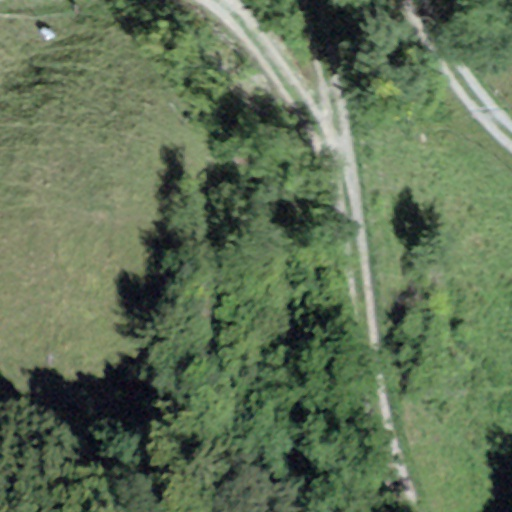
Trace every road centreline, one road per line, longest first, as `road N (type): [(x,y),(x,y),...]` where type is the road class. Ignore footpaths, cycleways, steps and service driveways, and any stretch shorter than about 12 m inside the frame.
road 1 (track): [(302,0),(341,145),(379,421),(407,511)]
road 2 (track): [(341,145),(311,121),(212,0)]
road 3 (track): [(511,139),(440,61),(409,0)]
